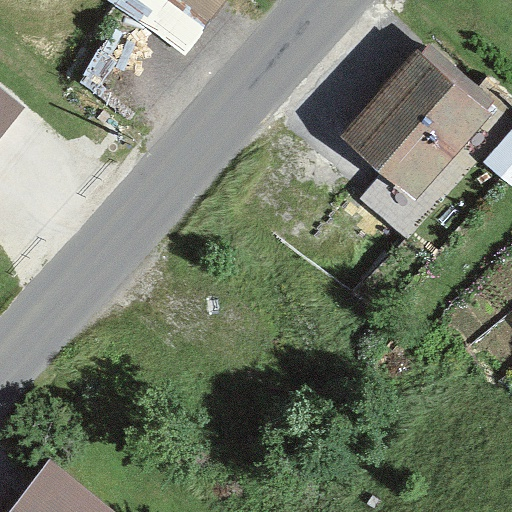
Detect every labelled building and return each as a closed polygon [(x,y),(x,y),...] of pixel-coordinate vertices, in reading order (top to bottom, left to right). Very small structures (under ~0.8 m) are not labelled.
[(132,0),(194,49),(233,0),(132,0)] [(420,241),(449,206),(420,185),(485,108),(420,53),(351,133),(392,168),(368,197),(420,241)] [(0,125),(14,109),(0,98),(0,125)] [(511,134),(494,155),(511,170),(511,134)] [(25,511),(102,511),(57,474),(25,511)]
